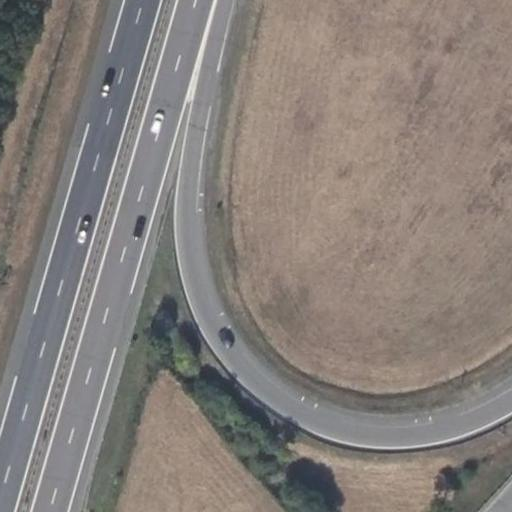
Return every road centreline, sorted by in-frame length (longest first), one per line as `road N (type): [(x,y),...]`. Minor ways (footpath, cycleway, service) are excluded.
road 1 (trunk): [(511,400),(447,430),(351,435),(293,409),(228,345),(203,295),(188,209),(193,140),(225,0)]
road 2 (trunk): [(48,511),(197,0)]
road 3 (trunk): [(142,0),(0,496)]
